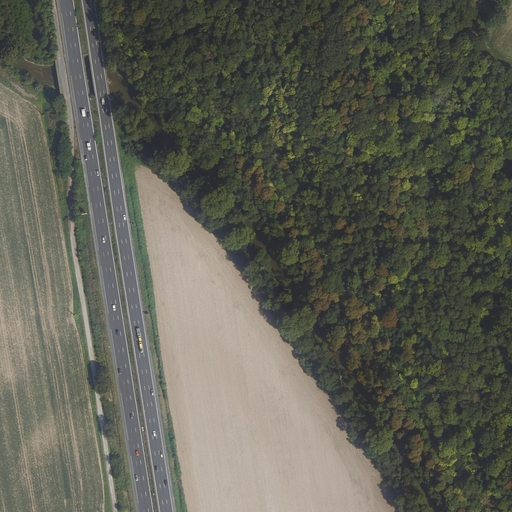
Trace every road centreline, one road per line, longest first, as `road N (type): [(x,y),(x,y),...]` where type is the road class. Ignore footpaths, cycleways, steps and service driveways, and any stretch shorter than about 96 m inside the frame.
road 1 (trunk): [(66,0),(146,511)]
road 2 (trunk): [(166,511),(88,0)]
